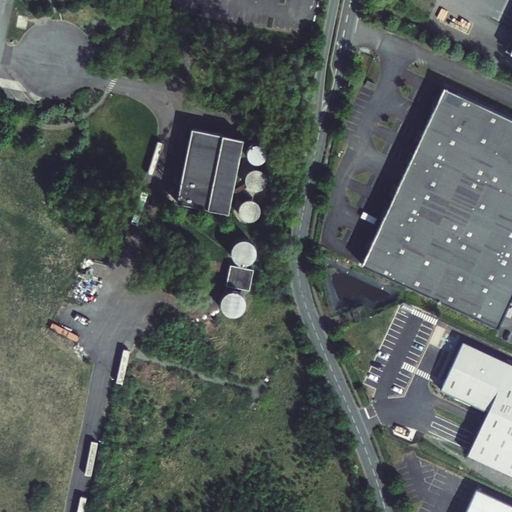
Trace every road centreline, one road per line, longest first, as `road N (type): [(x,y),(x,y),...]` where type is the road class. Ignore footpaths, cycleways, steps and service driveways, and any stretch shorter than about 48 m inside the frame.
road 1 (residential): [(385,511),(300,289),(298,236),(309,178)]
road 2 (residential): [(309,178),(355,0)]
road 3 (residential): [(334,0),(309,178)]
